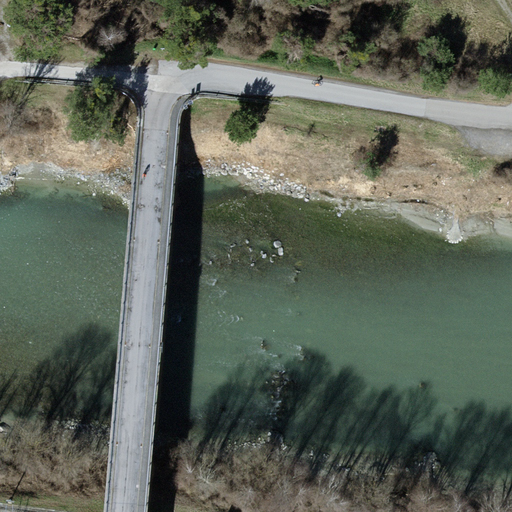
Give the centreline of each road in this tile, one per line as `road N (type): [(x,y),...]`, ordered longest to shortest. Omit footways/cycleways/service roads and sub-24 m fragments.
road 1 (unclassified): [(151,159),(123,511)]
road 2 (track): [(159,83),(0,70)]
